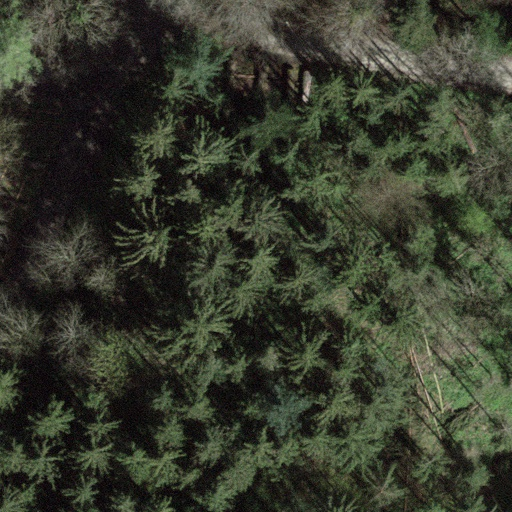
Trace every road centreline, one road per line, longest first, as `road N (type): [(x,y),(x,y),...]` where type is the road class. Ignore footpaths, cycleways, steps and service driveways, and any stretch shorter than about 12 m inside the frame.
road 1 (track): [(0,331),(178,0)]
road 2 (track): [(511,69),(205,0)]
